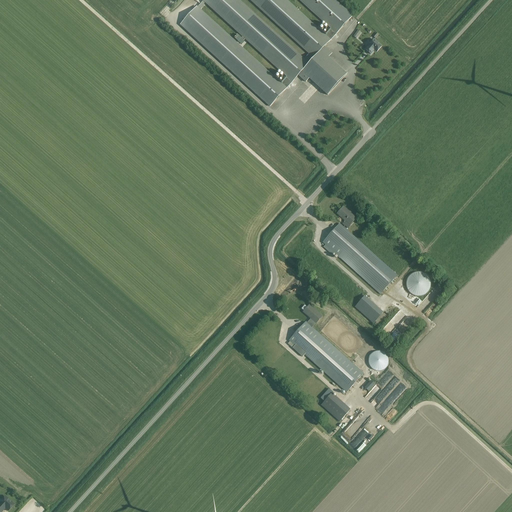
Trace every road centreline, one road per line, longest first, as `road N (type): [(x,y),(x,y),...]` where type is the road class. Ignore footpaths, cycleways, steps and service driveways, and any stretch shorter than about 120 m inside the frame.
road 1 (unclassified): [(69,511),(274,286),(274,237),(374,128)]
road 2 (track): [(307,201),(80,0)]
road 3 (track): [(392,291),(432,324),(411,348),(413,367),(511,458)]
road 4 (track): [(352,393),(388,428),(417,406),(434,404),(511,472)]
